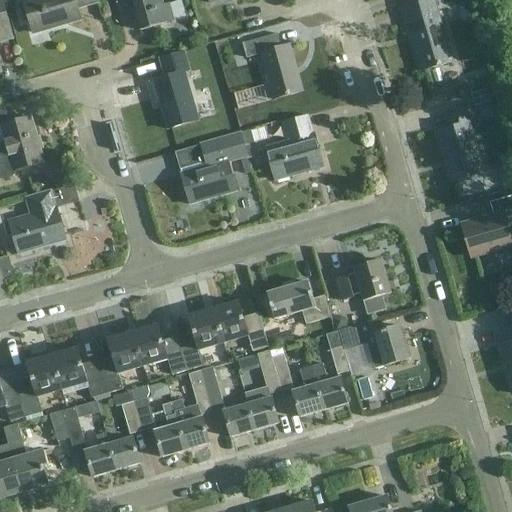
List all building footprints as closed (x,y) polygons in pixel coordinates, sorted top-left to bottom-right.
[(98,3),(96,0),(32,0),(25,2),(34,34),(82,20),(79,9),(98,3)] [(132,0),(142,32),(177,22),(176,20),(187,17),(182,1),(166,6),(164,0),(132,0)] [(453,63),(435,1),(399,12),(406,38),(412,37),(422,71),(453,63)] [(0,72),(2,72),(0,64),(0,44),(16,40),(8,14),(0,16),(0,72)] [(275,50),(271,37),(243,44),(242,42),(233,44),(238,62),(262,55),(275,100),(304,92),(291,46),(275,50)] [(156,82),(169,130),(200,121),(186,74),(191,72),(186,53),(161,60),(167,78),(156,82)] [(491,102),(488,89),(471,94),(474,106),(491,102)] [(10,124),(4,105),(0,106),(0,125),(3,126),(7,141),(0,143),(0,178),(4,180),(14,177),(16,172),(45,163),(32,117),(10,124)] [(440,133),(454,183),(483,174),(469,125),(474,123),(469,108),(445,115),(449,130),(440,133)] [(315,136),(309,116),(283,124),(289,143),(267,149),(277,182),(324,168),(315,136)] [(252,131),(242,134),(246,146),(255,144),(252,131)] [(208,167),(182,175),(191,206),(238,192),(230,164),(248,159),(244,145),(241,135),(202,145),(202,146),(205,156),(208,167)] [(511,153),(500,157),(503,166),(511,162),(511,153)] [(9,237),(14,236),(20,255),(67,241),(58,209),(57,209),(53,192),(27,199),(32,217),(10,223),(11,224),(5,225),(9,237)] [(464,226),(473,258),(511,246),(511,244),(505,220),(511,217),(511,197),(490,203),(494,217),(464,226)] [(392,295),(382,262),(355,269),(357,276),(349,278),(348,277),(337,280),(343,301),(354,298),(354,296),(362,294),(369,316),(387,311),(383,297),(392,295)] [(315,300),(310,283),(269,295),(276,320),(304,312),(307,325),(331,318),(325,297),(315,300)] [(215,310),(225,344),(249,337),(254,353),(269,348),(260,314),(245,319),(240,303),(215,310)] [(200,352),(225,344),(215,310),(190,317),(195,333),(179,337),(189,372),(205,367),(200,352)] [(340,316),(334,318),(337,329),(348,325),(346,320),(340,316)] [(376,335),(373,323),(340,332),(345,351),(368,345),(376,370),(410,360),(401,328),(376,335)] [(189,372),(179,337),(164,342),(159,326),(134,334),(144,368),(169,360),(173,376),(189,372)] [(511,341),(501,344),(511,382),(511,328),(507,330),(511,341)] [(327,336),(338,376),(351,372),(339,333),(327,336)] [(119,375),(144,368),(134,334),(109,341),(114,356),(98,361),(108,395),(124,390),(119,375)] [(283,347),(279,335),(268,338),(271,350),(283,347)] [(108,395),(98,361),(83,365),(79,350),(53,357),(63,391),(87,384),(92,399),(108,395)] [(282,392),(272,359),(270,352),(258,355),(268,390),(246,396),(249,406),(248,406),(256,431),(279,424),(272,399),(271,399),(270,395),(282,392)] [(272,359),(282,392),(294,388),(284,356),(272,359)] [(38,398),(63,391),(53,357),(28,365),(33,380),(18,385),(27,418),(43,413),(38,398)] [(312,367),(325,411),(349,404),(341,379),(329,382),(324,364),(312,367)] [(301,418),(325,411),(312,367),(301,370),(307,389),(294,393),(301,418)] [(202,372),(213,412),(225,409),(214,369),(202,372)] [(202,415),(213,412),(202,372),(190,376),(199,406),(186,410),(183,401),(173,404),(187,451),(210,444),(203,419),(202,415)] [(27,418),(18,385),(2,389),(0,381),(0,409),(7,407),(11,423),(27,418)] [(153,401),(171,395),(167,383),(149,388),(153,401)] [(148,388),(132,392),(135,403),(148,399),(150,394),(148,388)] [(148,399),(135,403),(143,432),(156,428),(148,399)] [(131,435),(143,432),(135,403),(122,406),(131,435)] [(164,458),(187,451),(173,404),(164,407),(170,429),(156,433),(164,458)] [(232,438),(256,431),(248,406),(225,413),(232,438)] [(64,412),(71,439),(74,451),(86,448),(76,409),(64,412)] [(58,442),(71,439),(64,412),(51,415),(58,442)] [(28,457),(23,442),(18,425),(5,429),(10,446),(24,494),(50,486),(45,468),(50,467),(45,452),(28,457)] [(106,433),(97,436),(100,449),(110,446),(106,433)] [(118,472),(141,465),(134,439),(110,446),(118,472)] [(0,500),(24,494),(10,446),(0,448),(0,460),(1,464),(0,464),(0,500)] [(94,478),(118,472),(110,446),(100,449),(87,452),(94,478)] [(392,511),(388,497),(351,508),(352,511),(392,511)] [(324,511),(315,511),(313,503),(288,510),(288,511),(333,511),(333,510),(324,511)]
